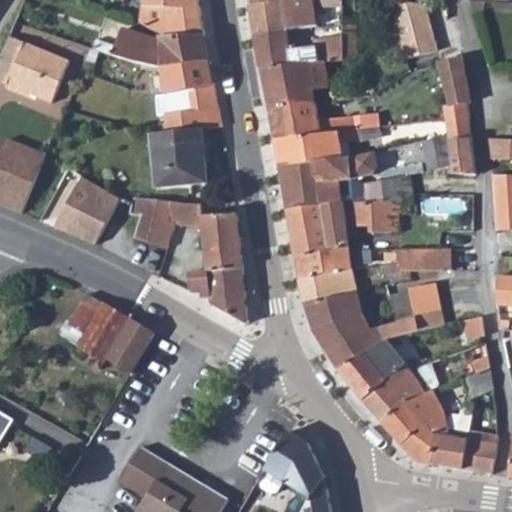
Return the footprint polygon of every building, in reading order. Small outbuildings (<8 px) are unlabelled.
[(145,0),(147,22),(168,38),(207,34),(204,3),(173,2),(172,0),(145,0)] [(269,0),(255,2),(261,35),(292,31),(292,27),(321,22),(320,11),(318,0),(269,0)] [(335,10),(333,0),(318,0),(320,11),(335,10)] [(337,25),(348,23),(345,0),(333,0),(335,10),(337,25)] [(345,0),(348,23),(350,55),(362,54),(364,3),(369,4),(368,0),(345,0)] [(434,22),(430,3),(415,1),(409,0),(396,0),(408,54),(441,47),(434,22)] [(266,65),(350,55),(348,23),(337,25),(337,31),(319,33),(320,43),(294,46),(292,31),(261,35),(266,65)] [(0,61),(0,77),(53,100),(72,57),(13,32),(0,61)] [(110,41),(107,52),(144,66),(166,69),(212,62),(207,34),(168,38),(168,43),(134,33),(129,47),(110,41)] [(475,102),(468,54),(440,59),(446,98),(441,100),(442,106),(469,103),(475,102)] [(273,106),(319,100),(317,89),(354,83),(350,55),(266,65),(273,106)] [(170,94),(174,94),(217,86),(212,62),(166,69),(170,94)] [(166,124),(169,136),(207,131),(225,129),(217,86),(174,94),(177,111),(174,111),(176,123),(166,124)] [(321,117),(319,100),(273,106),(278,135),(353,126),(351,111),(321,117)] [(474,135),(469,103),(442,106),(444,116),(449,139),(474,135)] [(356,140),(353,126),(278,135),(283,163),(333,156),(346,154),(344,142),(356,140)] [(207,131),(169,136),(159,138),(165,185),(214,180),(207,131)] [(481,171),(474,135),(449,139),(454,164),(456,173),(481,171)] [(511,137),(494,136),(497,155),(511,155),(511,137)] [(16,138),(0,166),(0,198),(5,201),(31,146),(16,138)] [(454,164),(449,139),(429,142),(434,168),(454,164)] [(31,146),(5,201),(26,209),(48,154),(31,146)] [(351,154),(346,154),(333,156),(337,176),(286,181),(291,206),(390,193),(387,176),(368,179),(367,172),(353,173),(351,154)] [(333,156),(283,163),(286,181),(337,176),(333,156)] [(413,172),(387,176),(390,193),(291,206),(300,255),(301,254),(355,247),(350,222),(371,219),(372,227),(403,223),(401,209),(411,208),(409,199),(416,198),(413,172)] [(66,173),(48,209),(61,215),(79,179),(66,173)] [(84,177),(56,228),(96,246),(122,199),(84,177)] [(204,205),(134,199),(132,214),(143,216),(137,238),(167,249),(175,224),(204,230),(210,271),(243,269),(238,213),(205,217),(204,205)] [(456,247),(406,246),(408,257),(408,268),(457,266),(456,247)] [(355,247),(301,254),(305,277),(360,267),(355,247)] [(408,257),(387,262),(389,272),(408,268),(408,257)] [(360,267),(305,277),(309,301),(312,301),(364,290),(360,267)] [(249,327),(243,269),(210,271),(191,272),(191,288),(197,293),(212,292),(213,305),(249,327)] [(511,270),(500,270),(499,299),(511,299),(511,270)] [(395,295),(398,309),(420,304),(416,285),(394,291),(395,295)] [(364,290),(312,301),(315,316),(318,329),(369,313),(369,311),(364,290)] [(100,359),(131,378),(156,338),(95,302),(89,298),(68,332),(102,352),(100,359)] [(369,313),(318,329),(332,351),(342,365),(394,334),(386,323),(377,327),(371,318),(376,316),(374,310),(369,311),(369,313)] [(477,314),(469,316),(470,324),(479,322),(477,314)] [(394,334),(342,365),(369,397),(412,361),(394,334)] [(412,361),(369,397),(389,420),(410,402),(429,388),(437,385),(445,382),(436,360),(416,366),(412,361)] [(467,374),(476,397),(499,387),(495,365),(467,374)] [(410,402),(389,420),(408,441),(444,412),(450,410),(437,385),(429,388),(410,402)] [(0,448),(1,449),(18,419),(0,407),(0,448)] [(444,412),(408,441),(423,456),(454,433),(450,410),(444,412)] [(311,500),(327,472),(312,439),(291,427),(258,480),(263,487),(274,493),(284,483),(311,500)] [(66,454),(80,463),(94,441),(79,432),(66,454)] [(454,433),(423,456),(468,464),(498,470),(501,440),(454,433)] [(138,511),(169,460),(142,443),(101,511),(138,511)] [(169,460),(138,511),(217,511),(228,495),(169,460)] [(333,511),(327,472),(311,500),(303,511),(333,511)]
